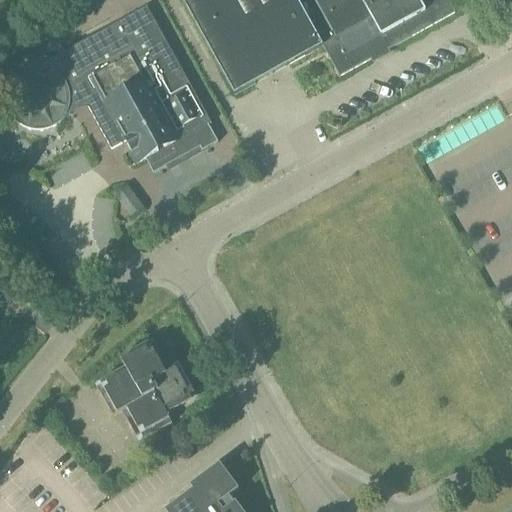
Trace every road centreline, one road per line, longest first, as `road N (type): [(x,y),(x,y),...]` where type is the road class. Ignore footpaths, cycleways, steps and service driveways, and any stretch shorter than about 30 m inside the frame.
road 1 (unclassified): [(177,250),(511,66)]
road 2 (unclassified): [(328,511),(262,412),(177,250)]
road 3 (unknown): [(227,139),(470,30)]
road 4 (unclassified): [(0,421),(90,305),(177,250)]
road 5 (unknown): [(262,412),(126,511)]
